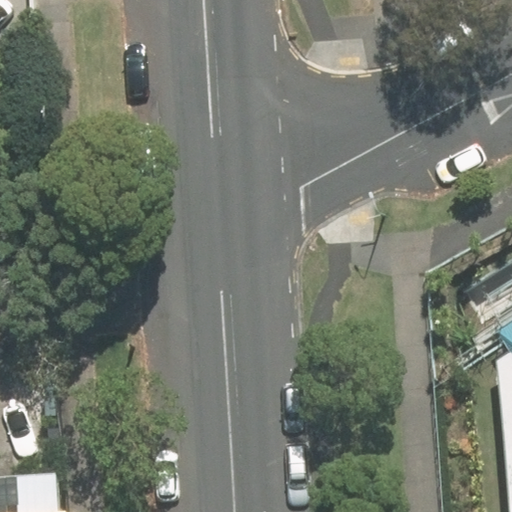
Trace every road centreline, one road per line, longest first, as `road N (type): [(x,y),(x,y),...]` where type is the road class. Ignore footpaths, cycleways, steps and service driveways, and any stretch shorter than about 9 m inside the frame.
road 1 (residential): [(511,73),(228,219)]
road 2 (secondary): [(228,219),(246,511)]
road 3 (secondary): [(214,0),(228,219)]
